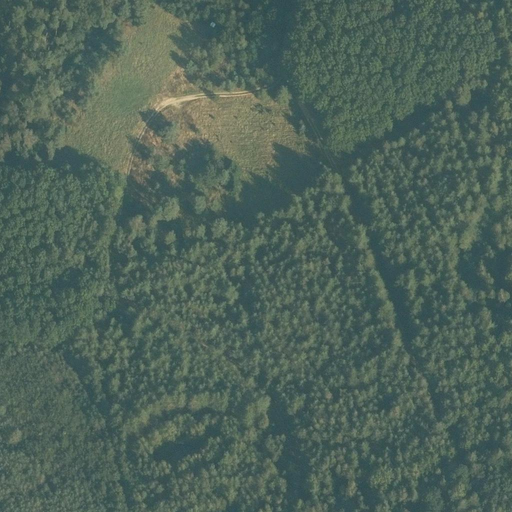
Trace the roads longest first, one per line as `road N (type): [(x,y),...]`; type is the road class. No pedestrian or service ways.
road 1 (track): [(278,99),(247,114),(162,126),(129,185),(112,287),(117,315),(133,336),(260,411),(292,471),(301,511)]
road 2 (track): [(283,87),(339,200),(464,511)]
